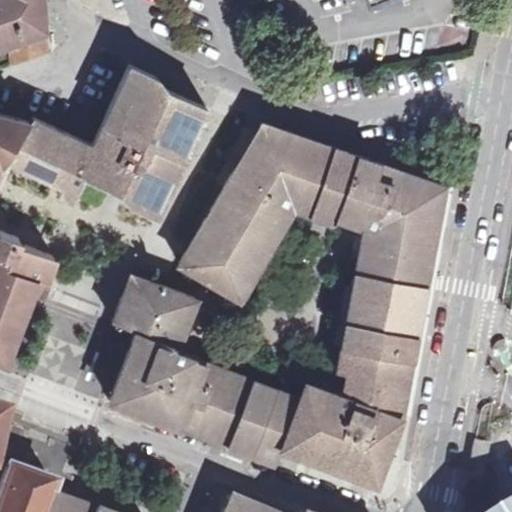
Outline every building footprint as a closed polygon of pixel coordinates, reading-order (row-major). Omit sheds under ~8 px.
[(8,0),(9,1),(0,4),(0,42),(4,41),(45,27),(42,0),(8,0)] [(340,0),(313,0),(319,18),(344,10),(340,0)] [(46,36),(45,27),(4,41),(8,53),(28,45),(47,46),(46,36)] [(44,53),(47,52),(47,46),(28,45),(8,53),(12,62),(12,64),(44,53)] [(130,201),(157,214),(207,107),(166,89),(156,76),(129,64),(92,144),(32,116),(29,120),(4,157),(62,184),(58,193),(71,199),(83,172),(120,189),(130,201)] [(19,236),(0,229),(0,166),(4,157),(29,120),(0,113),(0,357),(5,359),(7,354),(31,289),(39,292),(46,273),(53,254),(17,241),(19,236)] [(303,209),(324,143),(262,122),(253,148),(229,173),(179,262),(203,276),(239,298),(277,232),(274,230),(281,217),(287,208),(284,206),(286,203),(303,209)] [(326,217),(349,152),(324,143),(303,209),(326,217)] [(356,265),(426,277),(443,184),(349,152),(326,217),(334,220),(336,215),(351,220),(360,223),(361,220),(364,221),(356,265)] [(426,277),(356,265),(347,319),(415,331),(426,277)] [(281,446),(299,396),(264,382),(219,366),(176,349),(196,297),(191,295),(165,285),(130,272),(124,287),(112,320),(134,329),(125,354),(112,390),(108,399),(145,413),(238,448),(275,462),(277,457),(281,446)] [(281,446),(375,481),(400,413),(415,331),(347,319),(337,369),(347,371),(344,384),(342,395),(305,380),(299,396),(281,446)] [(469,478),(483,480),(490,441),(476,439),(469,478)] [(0,511),(36,511),(45,490),(48,488),(51,480),(42,477),(43,472),(35,469),(33,473),(27,471),(19,468),(20,464),(13,461),(11,466),(4,463),(1,471),(0,473),(0,511)] [(45,490),(36,511),(102,511),(84,505),(47,492),(48,488),(45,490)] [(267,511),(259,508),(233,497),(227,495),(219,511),(267,511)]
